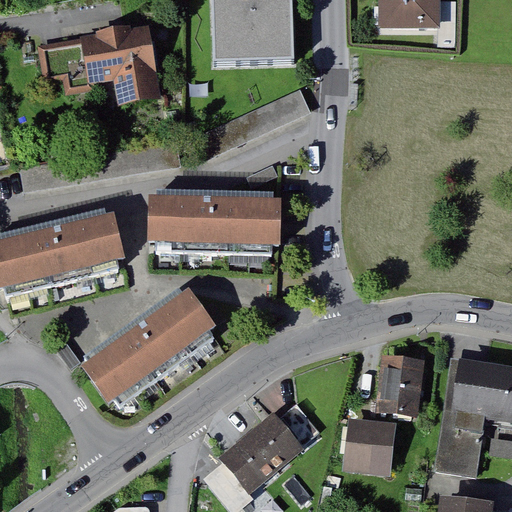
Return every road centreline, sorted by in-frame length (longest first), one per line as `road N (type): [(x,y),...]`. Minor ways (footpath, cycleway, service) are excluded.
road 1 (residential): [(352,329),(336,200),(338,0)]
road 2 (tertiary): [(352,329),(277,356),(195,409)]
road 3 (residential): [(0,373),(31,366),(53,375),(118,465)]
road 4 (tertiary): [(511,319),(445,310),(352,329)]
road 5 (residential): [(0,26),(123,10)]
